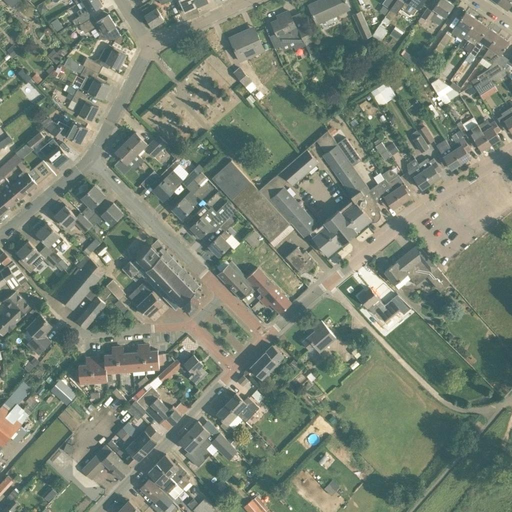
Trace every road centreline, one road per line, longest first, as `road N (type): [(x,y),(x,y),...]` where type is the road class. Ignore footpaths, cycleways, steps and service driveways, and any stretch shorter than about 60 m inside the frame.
road 1 (unclassified): [(496,412),(447,404),(327,283)]
road 2 (residential): [(100,511),(235,369)]
road 3 (residential): [(224,292),(91,159)]
road 4 (residential): [(31,280),(86,334),(192,327)]
road 5 (residential): [(365,253),(511,150)]
road 6 (residential): [(411,511),(496,412)]
road 7 (residential): [(91,159),(150,49)]
